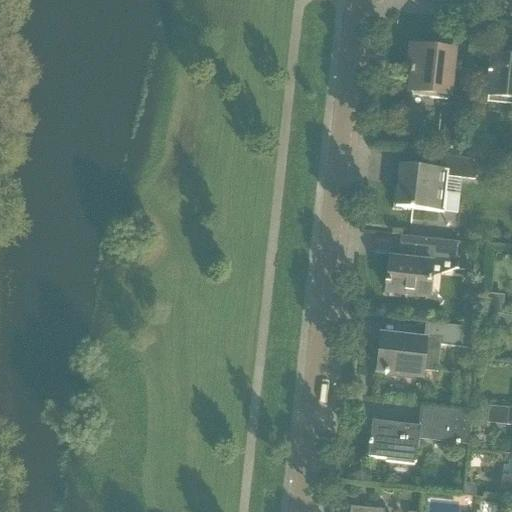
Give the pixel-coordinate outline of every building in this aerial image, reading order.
[(429,98),(448,100),(453,53),(413,48),(410,75),(412,75),(410,92),(429,95),(429,98)] [(489,75),(487,97),(504,99),(503,105),(511,106),(511,60),(491,58),(490,71),(488,71),(487,75),(489,75)] [(447,105),(441,157),(458,159),(465,101),(463,101),(463,107),(447,105)] [(458,159),(441,157),(417,154),(417,156),(430,157),(429,170),(400,166),(397,188),(395,187),(392,210),(401,212),(401,209),(442,214),(447,177),(474,181),(476,161),(458,159)] [(384,282),(384,285),(386,285),(385,295),(405,297),(430,300),(434,262),(432,262),(432,259),(456,262),(455,270),(464,271),(465,258),(457,257),(458,244),(420,240),(400,237),(397,261),(389,260),(387,282),(384,282)] [(473,262),(472,273),(482,275),(483,263),(473,262)] [(382,338),(378,374),(385,374),(384,376),(388,377),(389,375),(423,379),(424,374),(437,375),(440,346),(477,350),(480,330),(451,327),(425,324),(423,338),(413,337),(412,341),(382,338)] [(367,458),(367,459),(387,461),(415,465),(418,439),(455,443),(455,445),(459,446),(459,444),(466,445),(466,447),(467,447),(471,414),(420,409),(418,425),(405,424),(405,427),(391,426),(371,423),(368,447),(370,447),(369,458),(367,458)] [(501,485),(499,501),(511,502),(511,476),(501,478),(501,485)] [(464,485),(462,497),(475,498),(475,491),(471,486),(464,485)]
